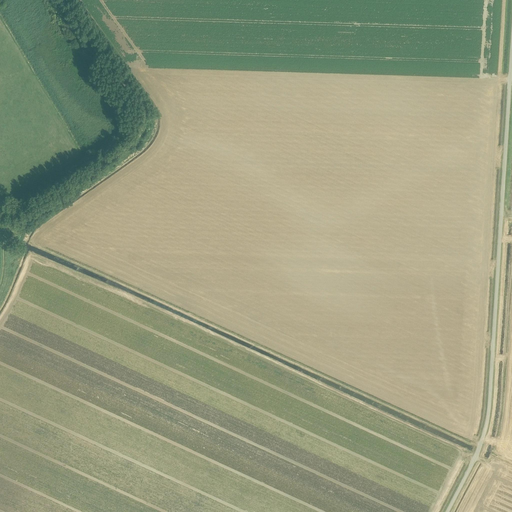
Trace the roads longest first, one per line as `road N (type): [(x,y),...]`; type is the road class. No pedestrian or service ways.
road 1 (unclassified): [(447,511),(483,436),(489,403),(511,51)]
road 2 (track): [(0,281),(9,221),(133,143),(144,120),(66,0)]
